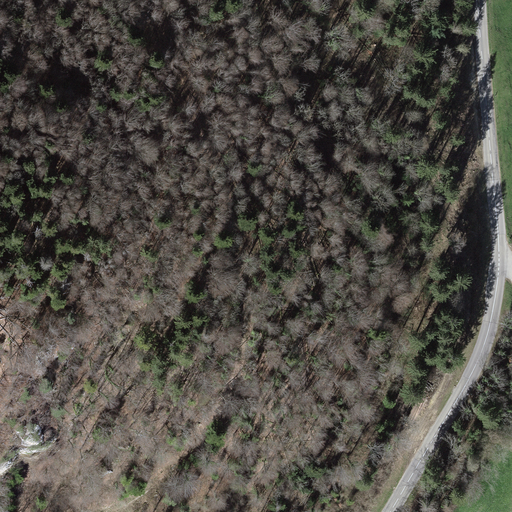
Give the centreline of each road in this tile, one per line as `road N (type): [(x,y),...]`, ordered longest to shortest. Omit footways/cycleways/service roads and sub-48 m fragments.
road 1 (track): [(146,0),(226,215),(240,301),(239,365),(218,406),(163,474),(102,511)]
road 2 (secondary): [(477,0),(496,289),(478,359),(390,511)]
